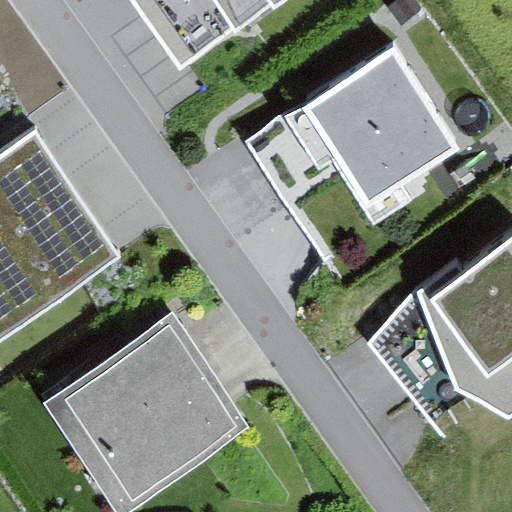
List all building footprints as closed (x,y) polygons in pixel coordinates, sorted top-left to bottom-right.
[(137,0),(184,66),(279,0),(137,0)] [(414,0),(396,0),(388,7),(402,25),(422,9),(414,0)] [(393,52),(305,109),(369,208),(403,186),(458,151),(393,52)] [(369,208),(305,109),(252,144),(328,260),(414,203),(403,186),(369,208)] [(37,134),(0,160),(0,339),(121,253),(37,134)] [(457,262),(416,294),(456,391),(464,395),(508,419),(511,416),(511,239),(466,274),(457,262)] [(456,391),(416,294),(369,343),(431,419),(464,395),(456,391)] [(173,317),(44,405),(118,511),(126,511),(250,427),(173,317)]
